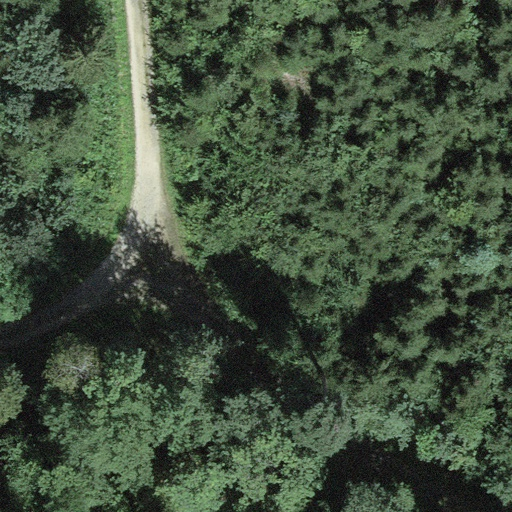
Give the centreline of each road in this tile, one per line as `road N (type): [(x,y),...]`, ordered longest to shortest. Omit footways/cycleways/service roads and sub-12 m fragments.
road 1 (track): [(141,0),(168,248),(316,443),(434,511)]
road 2 (track): [(168,248),(30,329),(0,335)]
